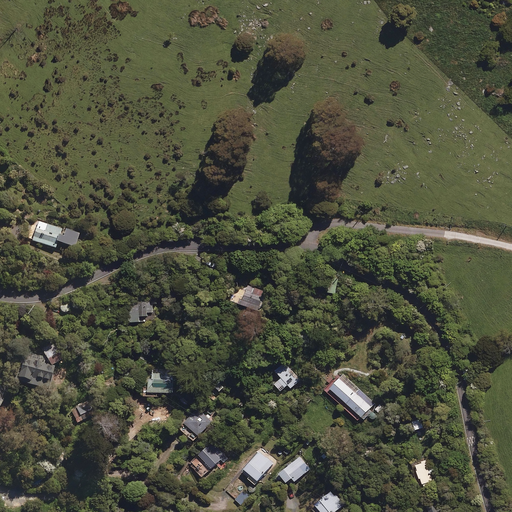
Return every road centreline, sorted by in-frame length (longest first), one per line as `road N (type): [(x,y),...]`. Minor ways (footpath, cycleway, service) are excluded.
road 1 (residential): [(490,511),(461,388),(435,322),(411,297),(339,258),(259,240),(172,246),(53,292),(0,294)]
road 2 (residential): [(0,488),(27,496),(127,478),(176,511)]
